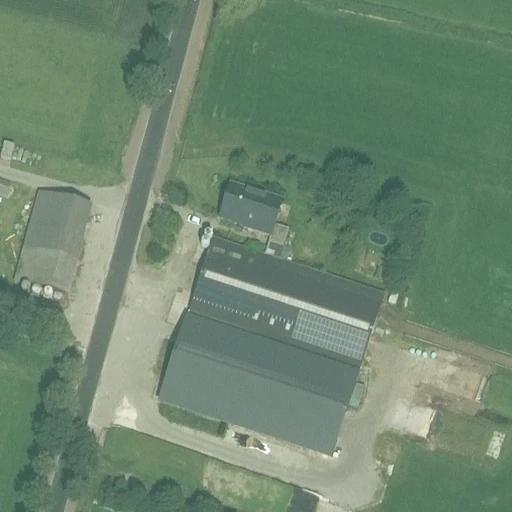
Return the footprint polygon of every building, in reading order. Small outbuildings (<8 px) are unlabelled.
[(0,149),(0,160),(8,163),(12,149),(1,146),(0,149)] [(0,196),(5,198),(10,184),(0,180),(0,196)] [(247,193),(247,194),(230,189),(219,222),(253,233),(253,236),(268,241),(267,246),(281,251),(286,233),(274,229),(282,204),(247,193)] [(376,192),(366,224),(419,240),(424,223),(388,212),(393,197),(376,192)] [(61,297),(87,207),(39,194),(13,284),(61,297)] [(195,293),(187,318),(255,340),(253,344),(357,380),(383,299),(284,267),(277,264),(262,260),(212,243),(211,244),(195,293)] [(277,264),(281,251),(266,246),(262,260),(277,264)] [(156,316),(153,326),(171,331),(174,321),(156,316)] [(187,318),(182,332),(158,406),(330,462),(357,380),(253,344),(255,340),(187,318)]
